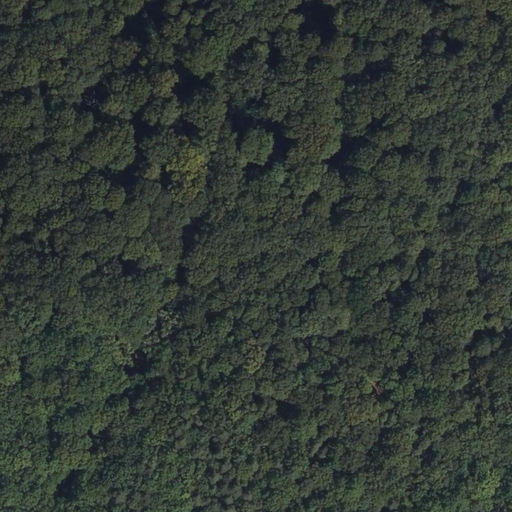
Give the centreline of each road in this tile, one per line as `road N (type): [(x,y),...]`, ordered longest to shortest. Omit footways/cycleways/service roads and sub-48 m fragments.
road 1 (track): [(511,171),(136,359)]
road 2 (track): [(136,359),(58,511)]
